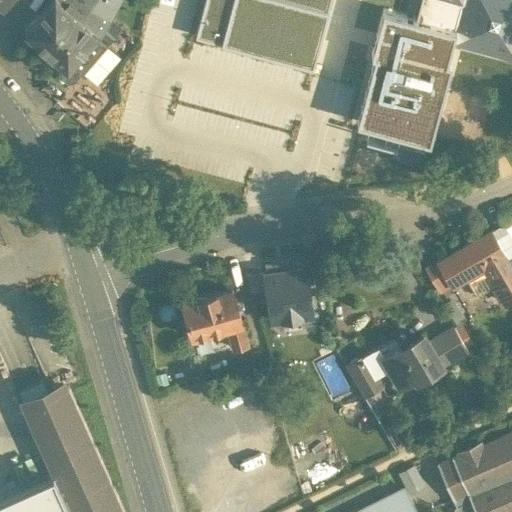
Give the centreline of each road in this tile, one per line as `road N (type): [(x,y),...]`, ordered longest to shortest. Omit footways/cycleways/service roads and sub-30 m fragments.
road 1 (residential): [(88,275),(238,231),(361,219)]
road 2 (residential): [(88,275),(156,511)]
road 3 (residential): [(0,99),(48,172),(88,275)]
road 4 (residential): [(361,219),(511,186)]
